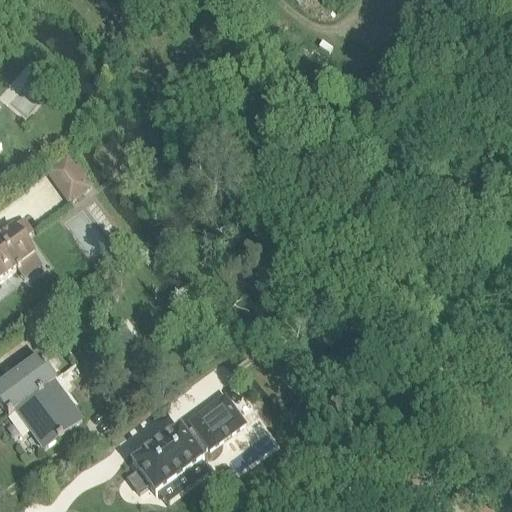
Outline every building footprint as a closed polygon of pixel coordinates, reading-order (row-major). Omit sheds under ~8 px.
[(69,207),(90,192),(67,161),(47,176),(69,207)] [(0,286),(17,274),(20,278),(23,283),(42,269),(35,260),(23,244),(33,236),(24,223),(14,231),(0,240),(0,286)] [(114,342),(130,364),(143,354),(128,332),(114,342)] [(117,374),(130,364),(114,342),(101,351),(117,374)] [(0,407),(8,419),(57,383),(41,362),(0,391),(0,407)] [(57,383),(8,419),(9,420),(15,415),(44,455),(85,425),(57,387),(59,386),(57,383)] [(197,428),(193,422),(145,458),(151,466),(140,474),(152,489),(162,482),(168,490),(217,454),(213,449),(220,443),(221,446),(258,419),(236,390),(200,417),(204,422),(197,428)]
